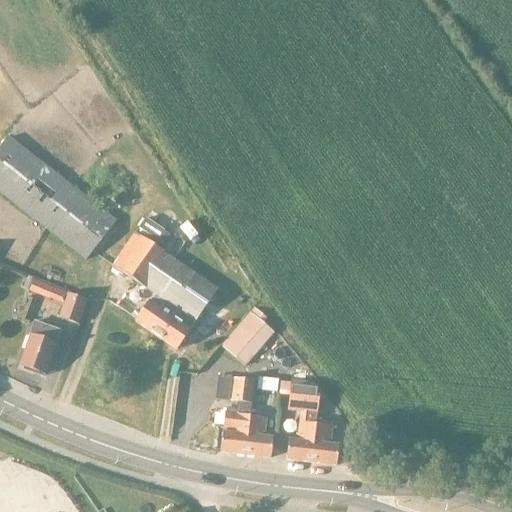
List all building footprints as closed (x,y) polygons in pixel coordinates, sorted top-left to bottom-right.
[(0,194),(84,261),(114,222),(87,199),(86,201),(7,139),(0,148),(0,194)] [(133,234),(111,267),(146,290),(145,291),(153,296),(149,303),(148,302),(133,323),(174,351),(216,290),(172,261),(157,251),(133,234)] [(32,282),(29,291),(47,298),(50,289),(32,282)] [(65,295),(57,319),(76,325),(85,301),(65,295)] [(271,334),(260,324),(264,320),(252,310),(220,347),(243,366),(271,334)] [(25,352),(19,367),(42,375),(58,332),(32,323),(23,351),(25,352)] [(252,382),(232,380),(230,403),(236,403),(235,411),(225,409),(225,414),(223,414),(222,429),(229,430),(228,434),(221,434),(219,454),(244,456),(269,459),(271,439),(262,438),(264,419),(253,418),(253,412),(249,412),(252,382)] [(285,461),(310,464),(314,426),(315,415),(316,415),(318,392),(312,384),(290,381),(286,412),(299,414),(296,442),(287,441),(285,461)] [(323,426),(314,426),(310,464),(335,467),(337,447),(327,446),(329,427),(323,426)]
